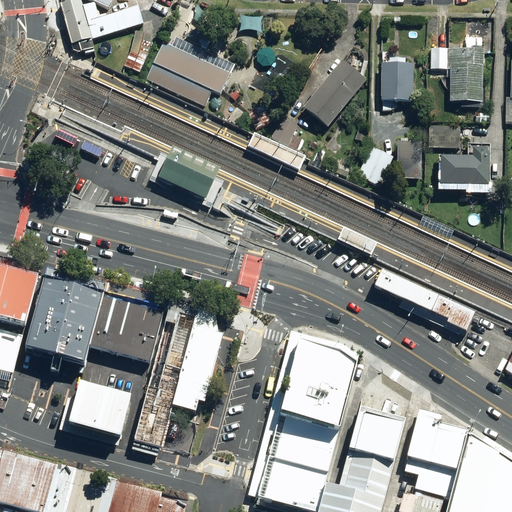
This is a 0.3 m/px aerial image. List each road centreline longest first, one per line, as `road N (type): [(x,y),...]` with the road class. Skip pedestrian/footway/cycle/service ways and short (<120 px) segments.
road 1 (secondary): [(311,294),(0,212)]
road 2 (residential): [(311,294),(273,335),(242,460),(220,511)]
road 3 (secondary): [(511,415),(311,294)]
